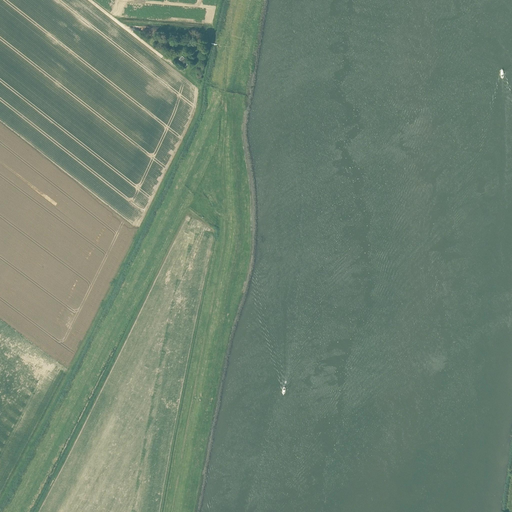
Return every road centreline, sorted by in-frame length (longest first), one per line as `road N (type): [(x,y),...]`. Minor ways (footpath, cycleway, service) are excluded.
road 1 (track): [(242,0),(224,97),(15,511)]
road 2 (track): [(172,511),(225,237),(224,97)]
